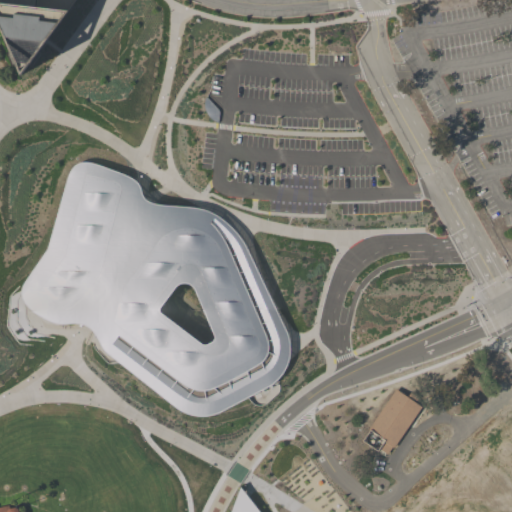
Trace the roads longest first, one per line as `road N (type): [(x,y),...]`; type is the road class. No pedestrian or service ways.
road 1 (residential): [(470,241),(386,88),(362,0)]
road 2 (residential): [(213,511),(270,429),(351,374)]
road 3 (residential): [(351,374),(511,305)]
